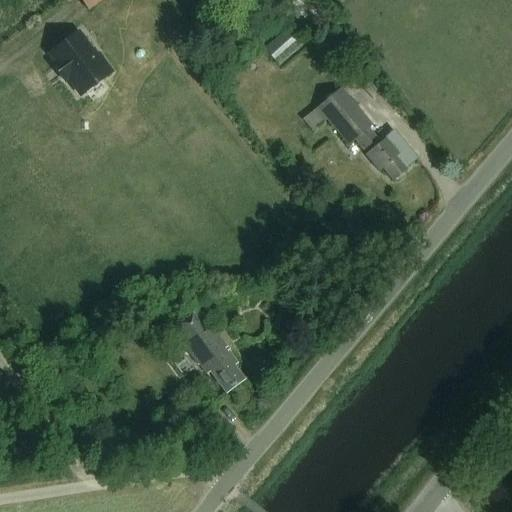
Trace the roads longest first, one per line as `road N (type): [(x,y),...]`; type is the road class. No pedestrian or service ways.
road 1 (unclassified): [(224,487),(511,145)]
road 2 (unclassified): [(0,501),(139,477),(204,476),(224,487)]
road 3 (track): [(0,360),(90,485)]
road 4 (tertiary): [(431,495),(511,397)]
